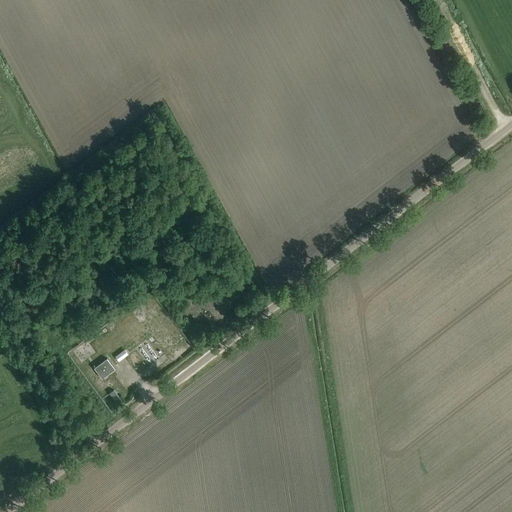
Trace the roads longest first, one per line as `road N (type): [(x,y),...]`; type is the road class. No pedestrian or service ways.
road 1 (tertiary): [(7,511),(511,125)]
road 2 (track): [(508,127),(438,0)]
